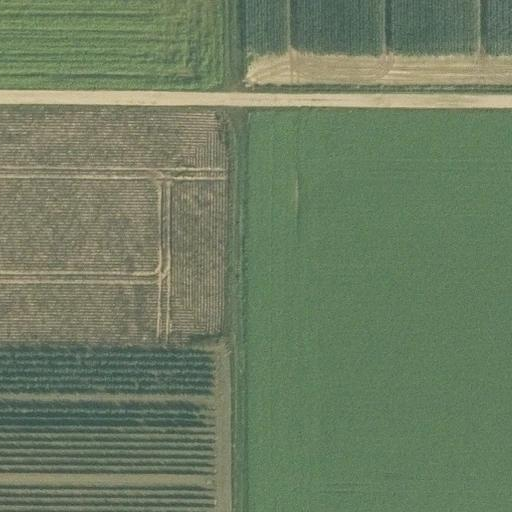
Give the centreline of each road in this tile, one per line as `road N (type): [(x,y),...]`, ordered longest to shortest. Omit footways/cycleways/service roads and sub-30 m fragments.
road 1 (track): [(239,511),(230,0)]
road 2 (track): [(511,101),(0,95)]
